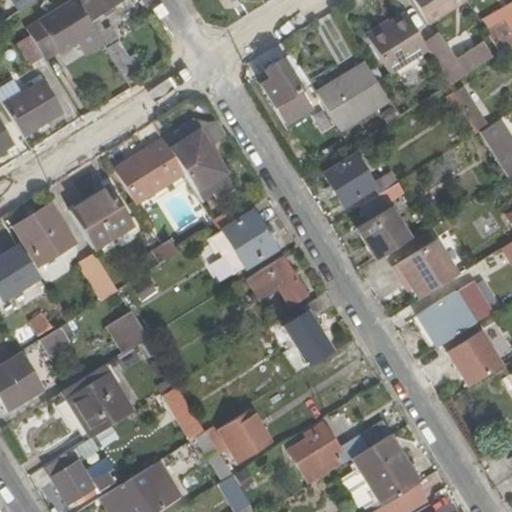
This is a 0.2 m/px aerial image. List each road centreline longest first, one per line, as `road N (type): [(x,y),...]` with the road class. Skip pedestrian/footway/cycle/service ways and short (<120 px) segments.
road 1 (residential): [(486,511),(209,61)]
road 2 (residential): [(0,198),(209,61)]
